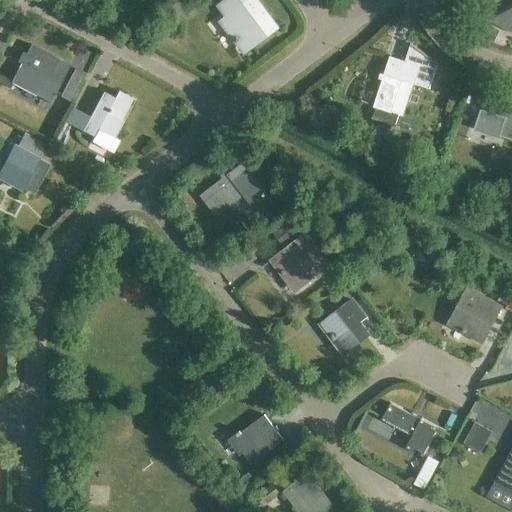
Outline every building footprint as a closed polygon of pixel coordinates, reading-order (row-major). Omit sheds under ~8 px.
[(278,28),(256,0),(226,0),(219,6),(227,17),(221,22),(236,43),(245,36),(252,47),(278,28)] [(402,79),(418,84),(426,59),(427,58),(410,44),(409,44),(410,45),(404,61),(390,56),(373,107),(375,108),(371,118),(397,127),(401,115),(392,112),(402,79)] [(30,45),(10,84),(50,104),(70,65),(30,45)] [(75,67),(60,97),(71,102),(86,73),(75,67)] [(102,91),(82,130),(94,136),(99,127),(115,135),(135,99),(117,90),(112,100),(106,97),(108,94),(102,91)] [(474,129),(500,139),(501,135),(511,138),(511,105),(488,97),(484,109),(481,108),(474,129)] [(17,148),(10,160),(7,158),(0,172),(0,177),(21,188),(22,187),(33,193),(48,165),(17,148)] [(267,195),(247,169),(243,163),(200,195),(217,216),(244,196),(257,213),(269,204),(264,197),(267,195)] [(290,214),(270,230),(284,246),(304,230),(290,214)] [(287,248),(271,260),(287,281),(288,280),(296,290),(322,271),(329,265),(305,234),(287,248)] [(359,234),(350,243),(354,248),(353,249),(360,256),(372,244),(365,237),(363,239),(359,234)] [(439,268),(428,276),(435,285),(445,278),(439,268)] [(470,289),(460,308),(457,307),(448,325),(470,337),(472,335),(483,341),(502,306),(470,289)] [(354,302),(338,314),(336,311),(319,324),(335,345),(337,344),(345,354),(370,334),(361,322),(366,318),(354,302)] [(382,420),(412,436),(406,448),(422,457),(437,428),(391,403),(382,420)] [(500,422),(485,413),(474,432),(490,441),(500,422)] [(284,440),(264,415),(233,440),(252,465),(284,440)] [(435,449),(429,461),(438,466),(445,454),(435,449)] [(511,505),(510,508),(511,509),(511,453),(495,486),(511,495),(511,505)] [(308,472),(283,491),(298,511),(320,511),(332,504),(308,472)] [(249,473),(239,480),(245,487),(254,480),(249,473)] [(419,473),(413,484),(424,489),(430,479),(419,473)] [(273,486),(258,497),(265,506),(280,495),(273,486)]
